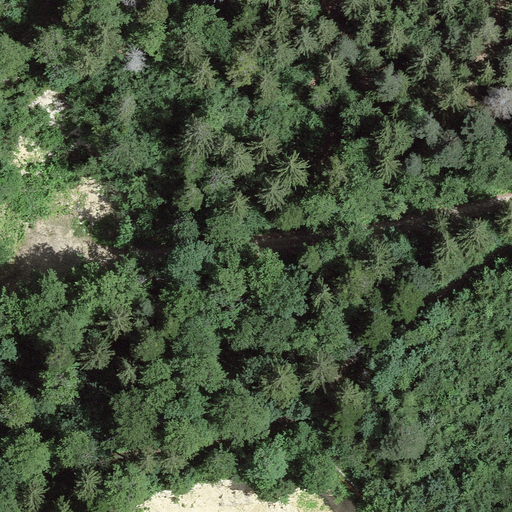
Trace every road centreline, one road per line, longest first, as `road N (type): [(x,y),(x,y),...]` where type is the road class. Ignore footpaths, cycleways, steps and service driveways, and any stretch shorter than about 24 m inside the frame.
road 1 (track): [(0,494),(64,466),(288,417),(392,328),(511,252)]
road 2 (track): [(511,198),(412,220),(75,267),(0,295)]
road 3 (track): [(403,511),(336,460),(313,429),(307,400)]
